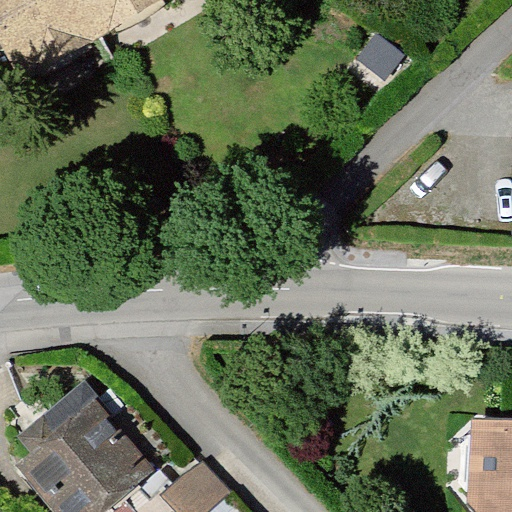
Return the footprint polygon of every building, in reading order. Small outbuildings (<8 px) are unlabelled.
[(0,0),(0,50),(17,84),(182,0),(0,0)] [(160,475),(100,402),(24,464),(63,511),(115,511),(129,501),(160,475)] [(511,511),(511,426),(475,425),(470,507),(475,511),(511,511)] [(200,466),(160,502),(169,511),(208,511),(227,495),(200,466)] [(138,511),(129,501),(115,511),(138,511)]
